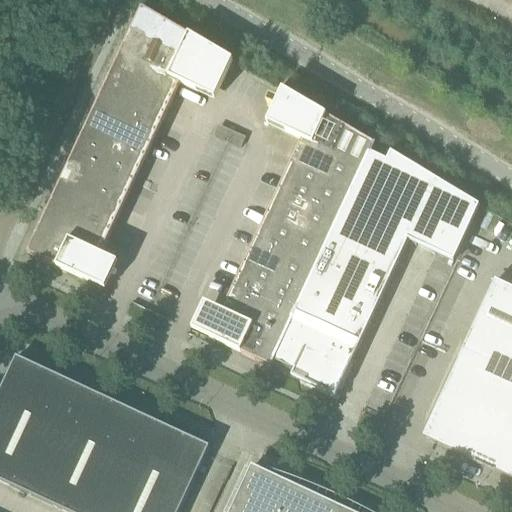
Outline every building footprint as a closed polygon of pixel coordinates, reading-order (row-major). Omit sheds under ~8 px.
[(215,102),(222,87),(233,64),(142,10),(120,57),(181,85),(180,86),(198,94),(215,102)] [(169,110),(180,86),(181,85),(120,57),(109,82),(169,110)] [(158,135),(162,126),(169,110),(109,82),(97,106),(158,135)] [(275,111),(267,126),(303,143),(303,142),(363,170),(370,156),(376,147),(374,146),(374,147),(283,93),(278,105),(270,101),(267,107),(275,111)] [(146,159),(154,143),(158,135),(97,106),(86,131),(146,159)] [(135,184),(139,176),(146,159),(86,131),(74,156),(135,184)] [(303,142),(303,143),(291,167),(352,195),(363,170),(303,142)] [(370,156),(363,170),(352,195),(340,220),(329,244),(317,269),(306,294),(294,319),(283,343),(271,369),(271,370),(272,370),(275,364),(308,379),(305,385),(339,401),(356,364),(353,362),(408,243),(454,264),(480,208),(390,155),(386,163),(370,156)] [(123,209),(131,192),(135,184),(74,156),(63,181),(123,209)] [(352,195),(291,167),(280,191),(340,220),(352,195)] [(112,234),(116,225),(123,209),(63,181),(51,206),(112,234)] [(340,220),(280,191),(268,216),(329,244),(340,220)] [(112,234),(51,206),(40,230),(100,258),(101,257),(112,234)] [(329,244),(268,216),(257,241),(317,269),(329,244)] [(100,258),(40,230),(28,256),(88,284),(106,292),(119,265),(101,257),(100,258)] [(317,269),(257,241),(245,266),(306,294),(317,269)] [(306,294),(245,266),(234,291),(294,319),(306,294)] [(511,481),(511,289),(495,282),(428,426),(429,427),(435,445),(435,446),(511,481)] [(294,319),(234,291),(230,299),(223,314),(222,315),(283,343),(294,319)] [(271,369),(283,343),(222,315),(223,314),(205,306),(193,333),(210,341),(271,369)] [(0,483),(62,511),(180,511),(210,450),(181,436),(182,435),(147,418),(146,420),(117,407),(118,405),(82,389),(82,390),(53,377),(54,375),(18,359),(18,360),(17,360),(16,361),(15,360),(0,391),(0,483)] [(328,511),(323,510),(326,503),(252,469),(231,511),(328,511)]
